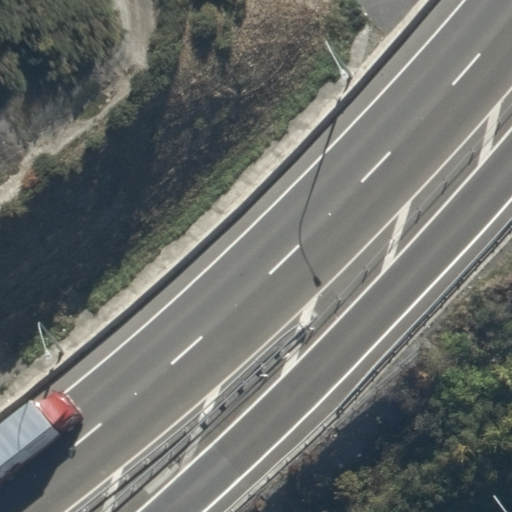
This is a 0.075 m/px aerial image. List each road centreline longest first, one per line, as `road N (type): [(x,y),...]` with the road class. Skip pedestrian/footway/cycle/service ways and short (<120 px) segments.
road 1 (trunk): [(0,490),(194,331),(362,169),(511,0)]
road 2 (trunk): [(511,151),(411,265),(156,511)]
